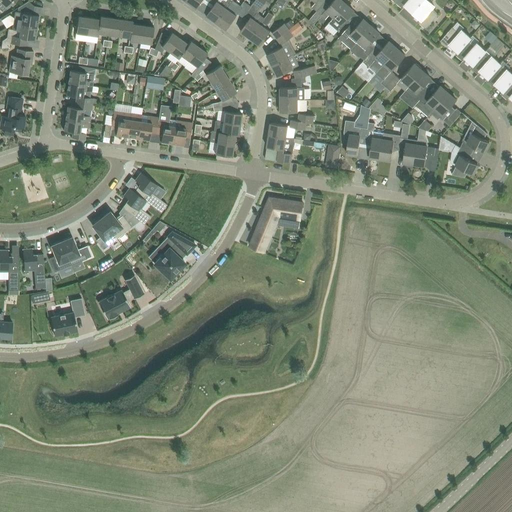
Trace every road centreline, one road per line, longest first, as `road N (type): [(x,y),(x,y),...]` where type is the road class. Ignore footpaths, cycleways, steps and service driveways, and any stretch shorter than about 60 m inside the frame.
road 1 (residential): [(256,173),(460,208),(498,176),(509,141),(487,100),(367,0)]
road 2 (residential): [(0,355),(88,350),(155,320),(210,271),(251,204),(256,173)]
road 3 (residential): [(256,173),(262,79),(246,57),(165,0)]
road 4 (residential): [(0,227),(38,224),(78,208),(124,155)]
road 5 (residential): [(63,4),(44,145)]
road 6 (residential): [(124,155),(256,173)]
